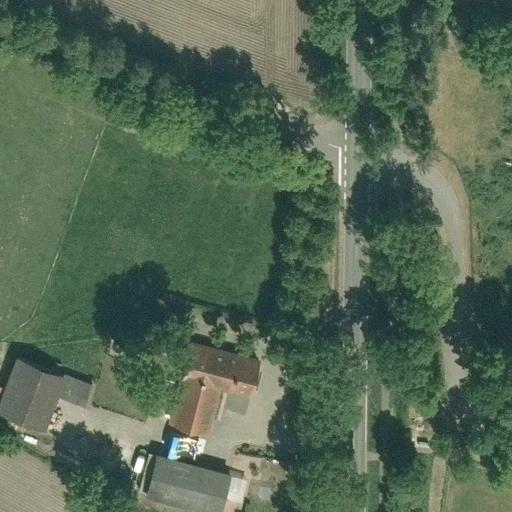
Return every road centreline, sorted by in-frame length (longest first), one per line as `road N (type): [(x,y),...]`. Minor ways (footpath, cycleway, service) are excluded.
road 1 (residential): [(358,164),(210,120),(0,31)]
road 2 (tertiary): [(355,408),(358,164)]
road 3 (tertiary): [(358,164),(361,0)]
road 4 (residential): [(511,429),(355,408)]
